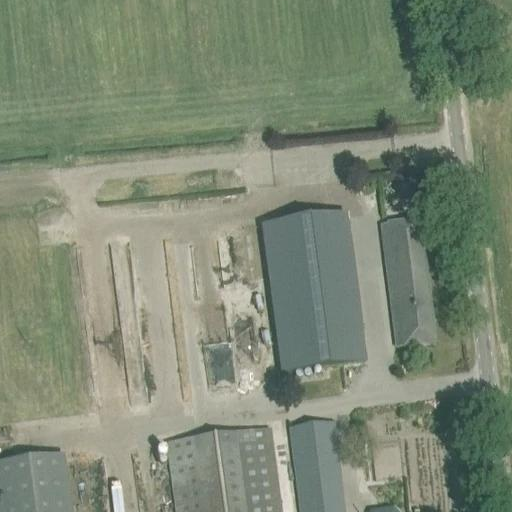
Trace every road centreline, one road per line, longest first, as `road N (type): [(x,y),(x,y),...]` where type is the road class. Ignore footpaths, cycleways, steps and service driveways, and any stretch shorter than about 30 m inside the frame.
road 1 (unclassified): [(510,511),(453,0)]
road 2 (track): [(0,183),(470,143)]
